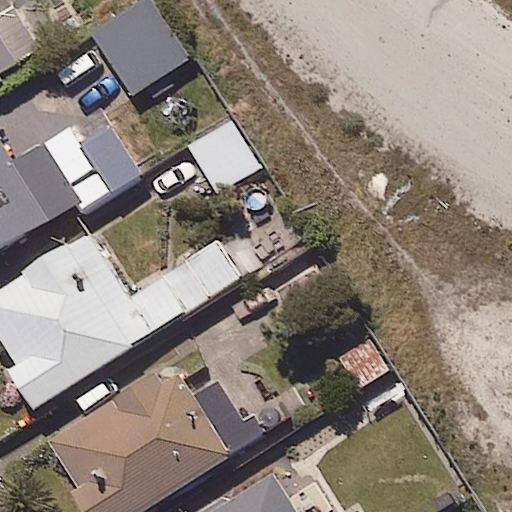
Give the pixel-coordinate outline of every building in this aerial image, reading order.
[(175,67),(135,0),(94,26),(134,92),(175,67)] [(0,81),(46,53),(15,4),(0,12),(0,81)] [(261,166),(232,119),(191,144),(220,191),(261,166)] [(48,142),(82,198),(90,210),(145,175),(114,125),(84,144),(73,126),(48,142)] [(0,248),(82,198),(48,142),(16,162),(0,136),(0,248)] [(132,291),(92,228),(0,285),(0,332),(19,363),(11,368),(35,406),(244,275),(220,236),(132,291)] [(391,369),(374,338),(343,355),(361,386),(391,369)] [(139,511),(266,434),(254,415),(246,420),(221,380),(193,397),(171,361),(49,437),(94,511),(139,511)] [(317,511),(331,503),(313,475),(289,490),(274,466),(200,511),(193,511),(192,509),(188,511),(317,511)]
